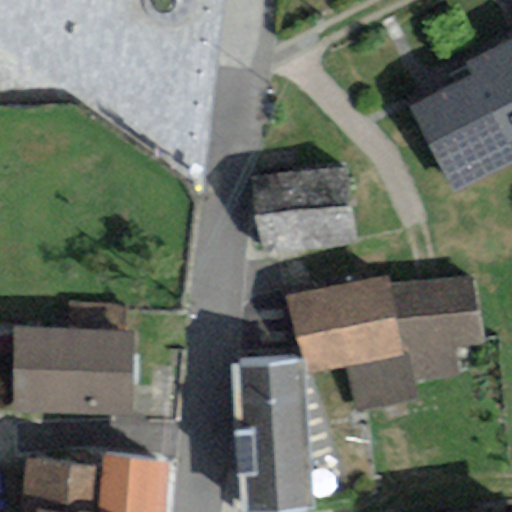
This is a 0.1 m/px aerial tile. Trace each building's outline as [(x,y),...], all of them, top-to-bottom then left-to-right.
[(469,73),(410,103),(453,189),(511,159),(511,33),(462,58),(469,73)] [(261,183),(270,250),(354,238),(344,171),(261,183)] [(388,272),(288,296),(307,373),(351,363),(361,404),(416,391),(404,341),(390,283),(388,272)] [(475,274),(390,283),(404,341),(411,339),(420,381),(459,368),(453,345),(483,340),(475,274)] [(138,329),(15,324),(12,403),(135,408),(138,329)] [(303,362),(234,365),(240,510),(309,507),(303,362)] [(150,511),(155,465),(25,453),(19,511),(150,511)] [(511,511),(511,502),(387,511),(511,511)]
